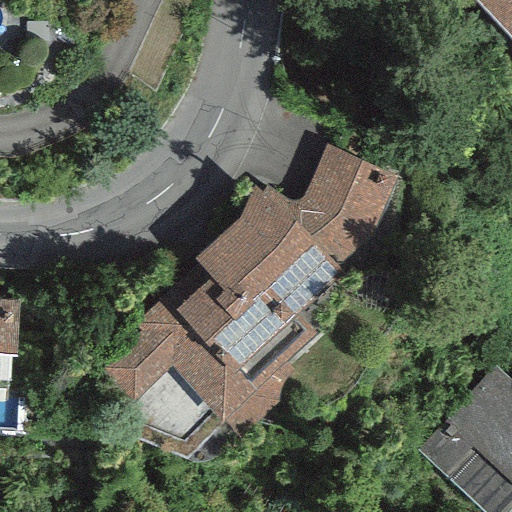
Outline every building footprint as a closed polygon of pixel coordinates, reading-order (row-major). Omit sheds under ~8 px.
[(511,0),(479,0),(488,8),(511,24),(511,0)] [(294,211),(343,255),(370,223),(397,154),(326,140),(294,211)] [(142,324),(101,351),(86,361),(123,413),(187,439),(226,409),(240,424),(275,398),(279,383),(294,364),(329,326),(356,271),(343,255),(294,211),(254,175),(240,208),(195,250),(212,266),(182,294),(174,284),(136,317),(142,324)] [(0,334),(15,335),(17,291),(0,290),(0,334)] [(412,448),(495,511),(496,511),(500,508),(504,511),(511,511),(511,370),(495,356),(412,448)]
